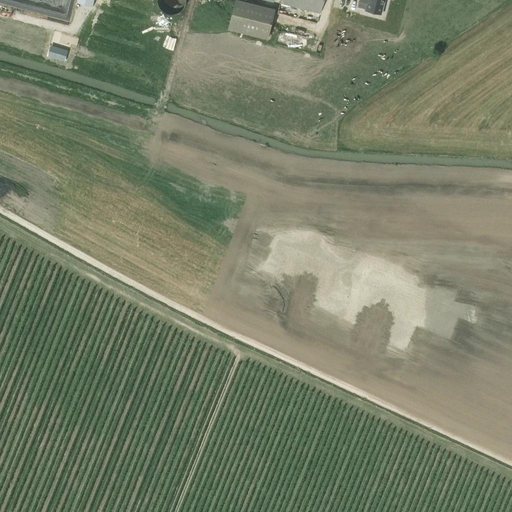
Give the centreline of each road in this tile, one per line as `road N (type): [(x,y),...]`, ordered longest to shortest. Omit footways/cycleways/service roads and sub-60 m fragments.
road 1 (track): [(0,209),(215,325),(511,463)]
road 2 (track): [(0,225),(238,353)]
road 3 (track): [(175,511),(238,353)]
